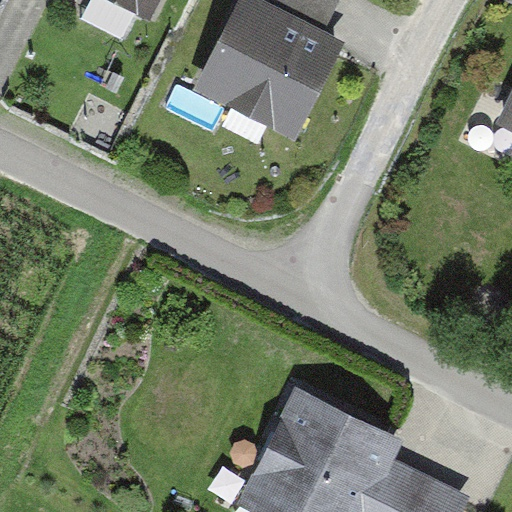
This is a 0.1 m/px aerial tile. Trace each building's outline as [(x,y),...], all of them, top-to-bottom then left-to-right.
[(164,0),(115,0),(155,19),(164,0)] [(355,41),(278,0),(241,0),(197,82),(302,139),(355,41)] [(289,0),(336,21),(345,0),(289,0)] [(511,86),(494,125),(511,133),(511,86)] [(409,438),(297,386),(241,506),(253,511),(465,511),(473,495),(399,460),(409,438)]
